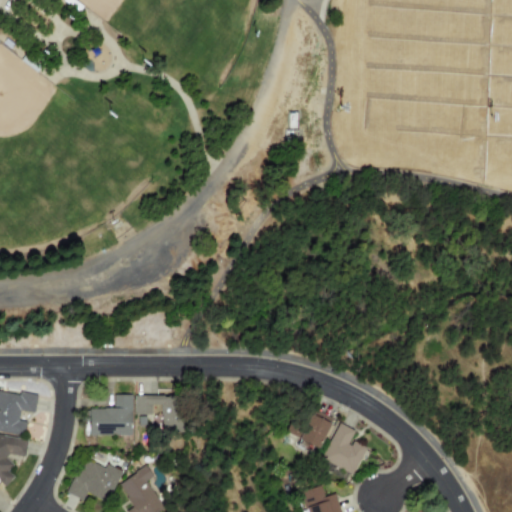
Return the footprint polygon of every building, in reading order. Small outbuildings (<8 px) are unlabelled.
[(0,432),(22,436),(24,422),(16,421),(18,411),(32,413),(35,396),(0,390),(0,432)] [(130,395),(112,395),(111,409),(88,409),(87,435),(129,436),(130,395)] [(132,396),(132,415),(149,415),(149,405),(160,405),(160,432),(178,432),(179,396),(132,396)] [(330,419),(311,409),(295,444),(313,453),(330,419)] [(351,475),(364,447),(349,440),(353,431),(336,423),(319,459),(351,475)] [(26,441),(0,435),(0,475),(9,477),(10,475),(8,475),(11,458),(22,460),(26,441)] [(66,494),(80,501),(84,494),(105,503),(119,471),(104,464),(102,468),(82,458),(66,494)] [(158,511),(162,510),(144,481),(151,477),(144,466),(116,484),(131,507),(124,511),(158,511)] [(299,492),(304,511),(338,511),(333,494),(322,497),(319,486),(299,492)]
